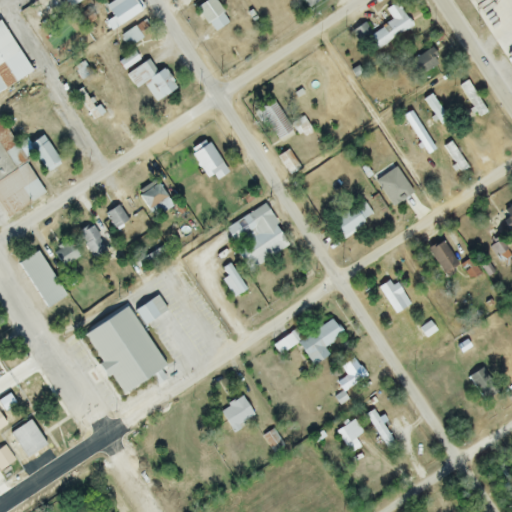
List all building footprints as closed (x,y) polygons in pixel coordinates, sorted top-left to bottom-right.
[(117,28),(139,13),(129,0),(125,0),(107,13),(117,28)] [(212,34),(228,22),(211,0),(206,0),(194,9),(212,34)] [(411,29),(396,3),(385,9),(392,20),(369,33),(364,24),(358,28),(371,51),(411,29)] [(0,90),(29,75),(0,22),(0,90)] [(140,40),(133,28),(119,35),(126,47),(140,40)] [(162,69),(154,74),(146,61),(124,75),(133,89),(142,84),(154,102),(175,89),(162,69)] [(483,114),(465,82),(457,86),(475,118),(483,114)] [(422,102),(439,121),(444,117),(427,97),(422,102)] [(291,132),(270,101),(254,112),(275,143),(291,132)] [(189,154),(201,175),(220,165),(207,144),(189,154)] [(44,196),(16,150),(4,157),(0,151),(0,211),(5,220),(44,196)] [(285,153),(277,159),(289,175),(297,169),(285,153)] [(151,220),(170,208),(154,181),(135,193),(151,220)] [(287,246),(262,206),(237,222),(243,231),(239,233),(250,250),(237,258),(246,272),(287,246)] [(369,217),(364,206),(331,219),(338,239),(363,229),(360,220),(369,217)] [(77,232),(89,261),(105,254),(93,226),(77,232)] [(60,269),(78,258),(66,241),(49,252),(60,269)] [(455,267),(442,243),(427,251),(441,275),(455,267)] [(45,308),(18,265),(37,253),(64,296),(45,308)] [(407,308),(393,280),(372,291),(387,318),(407,308)] [(143,325),(157,315),(148,302),(133,312),(143,325)] [(162,368),(125,308),(80,336),(117,396),(162,368)] [(341,336),(329,318),(293,341),(310,367),(326,356),(321,348),(341,336)] [(344,375),(334,383),(342,393),(364,377),(353,362),(340,371),(344,375)] [(395,448),(375,420),(368,425),(389,452),(395,448)] [(44,446),(27,422),(8,434),(24,459),(44,446)] [(0,443),(0,475),(17,463),(2,442),(0,443)]
